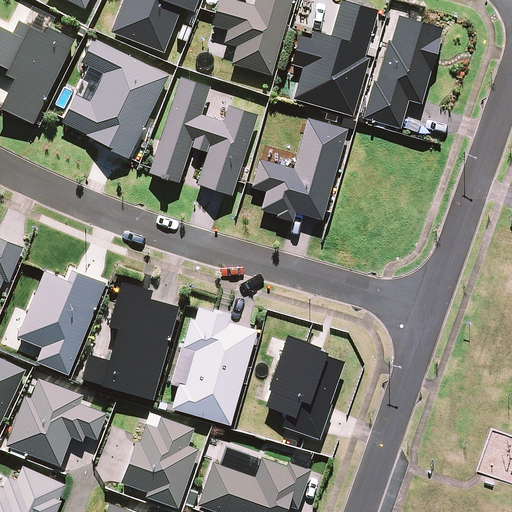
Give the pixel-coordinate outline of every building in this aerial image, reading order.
[(121,0),(110,31),(163,52),(180,9),(191,13),(195,0),(121,0)] [(290,0),(252,0),(250,6),(229,0),(215,0),(208,25),(225,30),(221,43),(234,47),(230,61),(268,72),(290,0)] [(350,114),(366,59),(363,58),(376,12),(339,1),(329,36),(326,45),(300,37),(293,63),(301,65),(292,97),(350,114)] [(0,65),(2,67),(0,71),(0,72),(13,79),(0,105),(0,106),(30,122),(70,41),(50,31),(47,38),(13,21),(8,32),(0,28),(0,65)] [(88,134),(87,137),(127,157),(166,76),(91,40),(81,63),(103,73),(89,102),(74,95),(61,121),(88,134)] [(207,89),(178,79),(149,171),(182,181),(192,149),(206,153),(196,183),(231,195),(256,116),(227,107),(222,122),(199,115),(207,89)] [(65,280),(43,270),(16,337),(41,347),(35,361),(66,373),(103,284),(69,270),(65,280)] [(86,382),(137,397),(139,392),(150,395),(176,306),(148,298),(150,291),(115,280),(111,295),(86,382)] [(302,437),(303,432),(317,437),(342,358),(278,338),(257,406),(270,410),(267,421),(266,425),(302,437)] [(289,460),(288,464),(260,456),(254,476),(211,463),(198,504),(223,511),(282,511),(285,503),(296,507),(305,479),(309,466),(289,460)]
